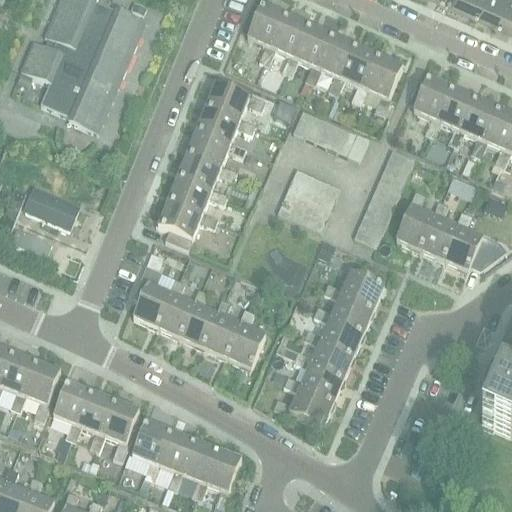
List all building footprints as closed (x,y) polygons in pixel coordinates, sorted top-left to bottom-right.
[(32,49),(20,79),(48,90),(39,112),(68,125),(67,128),(93,138),(112,91),(118,93),(140,41),(134,38),(140,25),(116,15),(115,17),(94,9),(98,0),(62,0),(44,43),(48,45),(44,54),(32,49)] [(451,0),(450,2),(475,12),(480,0),(451,0)] [(480,0),(475,12),(498,22),(507,0),(480,0)] [(511,0),(507,0),(498,22),(511,28),(511,0)] [(258,66),(268,70),(275,55),(271,53),(286,20),(262,9),(247,43),(265,51),(258,66)] [(275,55),(268,70),(275,56),(288,62),(282,76),(291,81),(298,66),(298,65),(294,64),(309,30),(286,20),(271,53),(275,55)] [(298,65),(298,66),(311,72),(305,86),(316,91),(323,76),(317,74),(332,40),(309,30),(294,64),(298,65)] [(323,76),(316,91),(322,77),(334,82),(327,96),(337,100),(343,86),(344,85),(340,84),(355,50),(332,40),(317,74),(323,76)] [(344,85),(343,86),(357,92),(351,106),(360,111),(367,96),(367,95),(363,94),(378,61),(355,50),(340,84),(344,85)] [(367,95),(367,96),(380,102),(374,117),(383,121),(390,105),(388,104),(402,71),(378,61),(363,94),(367,95)] [(426,138),(435,142),(442,127),(438,126),(453,93),(429,83),(415,116),(432,123),(426,138)] [(215,89),(205,114),(239,128),(240,124),(241,124),(246,111),(261,116),(265,107),(249,100),(248,103),(215,89)] [(442,127),(435,142),(441,128),(455,134),(449,149),(459,153),(465,138),(461,136),(476,103),(453,93),(438,126),(442,127)] [(465,138),(478,144),(472,159),(481,163),(488,148),(484,146),(499,113),(476,103),(461,136),(465,138)] [(297,111),(279,104),(273,120),(291,128),(297,111)] [(488,148),(481,163),(487,148),(501,154),(495,169),(505,173),(511,158),(507,157),(511,145),(511,118),(499,113),(484,146),(488,148)] [(205,114),(195,137),(229,151),(231,147),(237,134),(251,139),(255,130),(241,124),(240,124),(239,128),(205,114)] [(293,138),(304,142),(313,120),(302,116),(293,138)] [(313,120),(304,142),(315,147),(324,125),(313,120)] [(324,125),(315,147),(326,152),(335,130),(324,125)] [(335,130),(326,152),(337,157),(346,134),(335,130)] [(346,134),(337,157),(348,161),(357,139),(346,134)] [(195,137),(186,161),(220,174),(221,170),(222,171),(227,157),(242,163),(246,153),(231,147),(229,151),(195,137)] [(357,139),(348,161),(359,166),(368,144),(357,139)] [(394,156),(389,167),(411,176),(415,166),(394,156)] [(212,194),(218,181),(232,187),(236,177),(222,171),(221,170),(220,174),(186,161),(177,184),(210,198),(212,194)] [(389,167),(384,177),(406,187),(411,176),(389,167)] [(296,174),(292,185),(313,195),(318,184),(296,174)] [(384,177),(379,188),(401,198),(406,187),(384,177)] [(477,189),(453,179),(447,192),(471,202),(477,189)] [(177,184),(167,208),(201,221),(202,217),(203,218),(208,204),(223,210),(227,200),(212,194),(210,198),(177,184)] [(318,184),(313,195),(335,204),(340,193),(318,184)] [(292,185),(287,196),(308,206),(313,195),(292,185)] [(379,188),(374,199),(396,209),(401,198),(379,188)] [(26,197),(14,193),(6,215),(17,219),(26,197)] [(23,217),(56,231),(66,207),(33,194),(23,217)] [(313,195),(308,206),(330,215),(335,204),(313,195)] [(287,196),(282,207),(304,217),(308,206),(287,196)] [(396,245),(421,256),(435,223),(432,221),(418,215),(425,200),(415,196),(408,212),(411,213),(396,245)] [(374,199),(369,210),(391,220),(396,209),(374,199)] [(308,206),(304,217),(325,226),(330,215),(308,206)] [(435,223),(421,256),(444,266),(458,233),(455,232),(455,231),(441,225),(448,211),(438,206),(432,221),(435,223)] [(304,217),(282,207),(277,218),(299,227),(304,217)] [(158,232),(166,235),(162,246),(187,256),(199,227),(214,233),(218,224),(203,218),(202,217),(201,221),(167,208),(158,232)] [(369,210),(364,221),(386,231),(391,220),(369,210)] [(6,215),(0,229),(0,234),(10,238),(17,219),(6,215)] [(56,231),(23,217),(13,241),(46,254),(56,231)] [(304,217),(299,227),(320,237),(325,226),(304,217)] [(458,233),(444,266),(467,277),(470,271),(480,276),(506,256),(500,248),(483,241),(482,243),(465,235),(471,221),(461,217),(455,231),(455,232),(458,233)] [(364,221),(359,232),(381,242),(386,231),(364,221)] [(381,242),(359,232),(354,243),(376,253),(381,242)] [(139,287),(133,303),(140,307),(133,324),(157,334),(172,301),(168,299),(169,299),(155,293),(161,278),(157,277),(163,264),(151,259),(139,287)] [(324,299),(338,305),(339,305),(340,302),(374,316),(384,292),(351,278),(343,295),(328,289),(324,299)] [(172,301),(157,334),(180,344),(195,311),(191,309),(192,309),(178,303),(184,288),(175,284),(169,299),(168,299),(172,301)] [(195,311),(180,344),(203,354),(218,321),(214,319),(215,319),(201,313),(207,298),(198,294),(192,309),(191,309),(195,311)] [(314,322),(328,329),(329,329),(330,325),(364,339),(374,316),(340,302),(339,305),(338,305),(333,319),(318,312),(314,322)] [(218,321),(203,354),(227,364),(241,331),(237,329),(238,329),(224,323),(230,308),(221,304),(215,319),(214,319),(218,321)] [(241,331),(227,364),(251,374),(265,341),(247,333),(254,318),(244,314),(238,329),(237,329),(241,331)] [(303,346),(318,352),(320,348),(354,362),(364,339),(330,325),(329,329),(328,329),(322,342),(308,335),(303,346)] [(298,359),(294,369),(308,375),(310,371),(343,385),(354,362),(320,348),(318,352),(312,365),(298,359)] [(0,399),(2,393),(0,392),(0,388),(12,358),(0,353),(0,399)] [(0,392),(2,393),(0,399),(0,400),(2,394),(16,399),(10,414),(20,417),(26,402),(22,401),(36,367),(12,358),(0,388),(0,392)] [(26,402),(20,417),(26,403),(40,408),(34,423),(43,427),(49,411),(47,410),(60,377),(36,367),(22,401),(26,402)] [(308,375),(294,369),(308,375),(302,388),(287,382),(283,392),(298,398),(300,394),(333,409),(343,385),(310,371),(308,375)] [(511,373),(507,385),(500,382),(480,429),(511,442),(511,373)] [(67,388),(53,422),(71,429),(66,444),(75,448),(81,433),(78,431),(91,397),(67,388)] [(298,398),(292,411),(277,405),(273,415),(288,421),(290,418),(323,433),(333,409),(300,394),(298,398)] [(81,433),(95,438),(89,453),(99,457),(105,442),(101,440),(114,406),(91,397),(78,431),(81,433)] [(105,442),(118,447),(112,462),(122,466),(129,450),(126,449),(139,416),(114,406),(101,440),(105,442)] [(145,483),(154,487),(160,472),(157,470),(170,436),(145,427),(132,461),(150,468),(145,483)] [(160,472),(154,487),(160,472),(174,477),(168,492),(178,496),(184,481),(180,479),(193,445),(170,436),(157,470),(160,472)] [(184,481),(178,496),(184,481),(197,486),(191,501),(201,505),(207,490),(203,488),(217,454),(193,445),(180,479),(184,481)] [(207,490),(201,505),(207,490),(221,496),(215,511),(218,511),(225,511),(231,499),(229,498),(242,464),(217,454),(203,488),(207,490)] [(0,506),(6,491),(2,489),(8,474),(8,473),(2,488),(0,487),(0,506)] [(6,491),(0,506),(0,511),(24,511),(30,499),(26,498),(28,493),(14,488),(18,477),(8,474),(2,489),(6,491)] [(30,499),(24,511),(52,511),(54,508),(36,501),(42,487),(32,483),(28,493),(26,498),(30,499)] [(74,511),(79,501),(69,497),(63,511),(74,511)]
